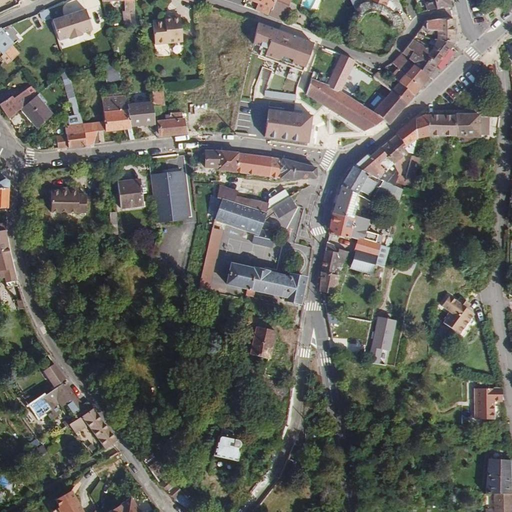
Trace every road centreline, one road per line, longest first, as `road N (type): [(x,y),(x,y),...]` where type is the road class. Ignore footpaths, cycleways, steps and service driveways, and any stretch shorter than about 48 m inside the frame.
road 1 (residential): [(169,511),(31,311),(14,237),(19,157)]
road 2 (tertiary): [(19,157),(192,141),(345,161)]
road 3 (residential): [(497,73),(504,107),(496,264),(511,386)]
road 4 (residential): [(213,0),(381,62),(421,17),(464,10)]
road 5 (residential): [(313,326),(293,428),(246,511)]
road 6 (tertiary): [(313,326),(350,511)]
road 7 (tertiary): [(345,161),(391,130),(482,45)]
road 8 (tertiary): [(345,161),(328,186),(313,326)]
